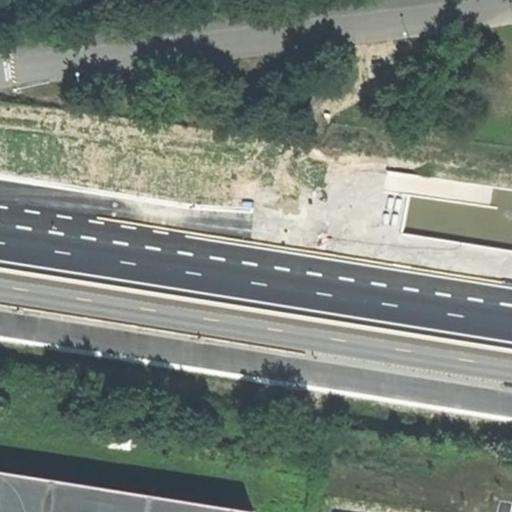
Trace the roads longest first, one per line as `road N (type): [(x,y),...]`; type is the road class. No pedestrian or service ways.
road 1 (trunk): [(0,294),(511,376)]
road 2 (trunk): [(511,323),(0,243)]
